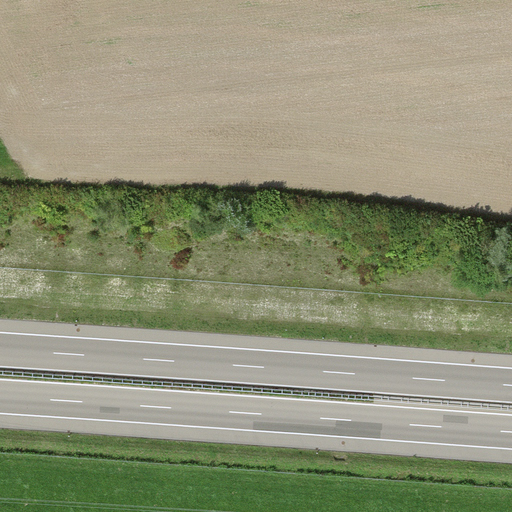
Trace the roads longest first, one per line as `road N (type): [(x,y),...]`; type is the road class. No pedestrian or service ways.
road 1 (motorway): [(511,386),(0,350)]
road 2 (motorway): [(0,397),(511,433)]
